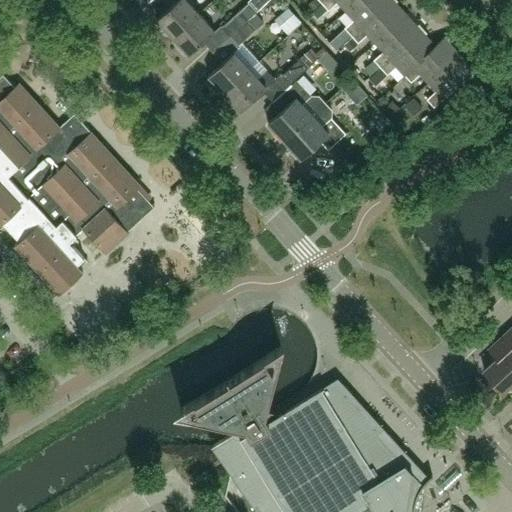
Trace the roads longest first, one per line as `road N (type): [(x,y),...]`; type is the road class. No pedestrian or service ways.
road 1 (tertiary): [(422,381),(70,0)]
road 2 (tertiary): [(511,483),(422,381)]
